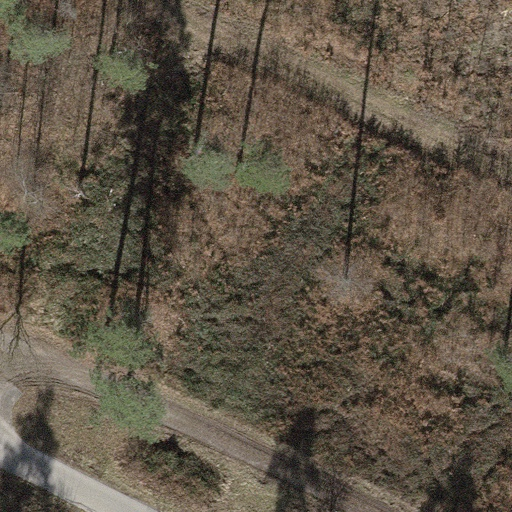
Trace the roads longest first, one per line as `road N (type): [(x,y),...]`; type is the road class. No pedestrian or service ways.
road 1 (track): [(416,511),(0,341)]
road 2 (track): [(151,0),(420,139),(511,169)]
